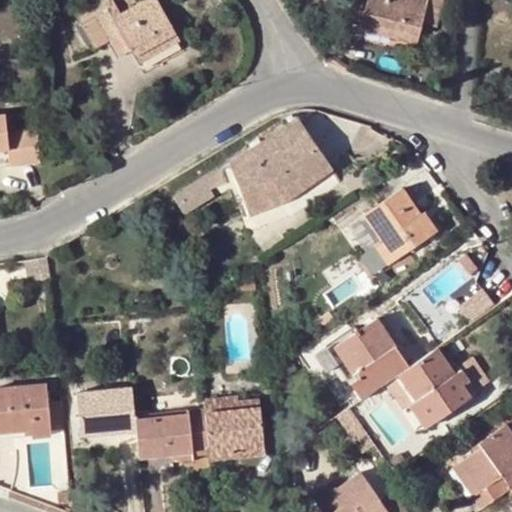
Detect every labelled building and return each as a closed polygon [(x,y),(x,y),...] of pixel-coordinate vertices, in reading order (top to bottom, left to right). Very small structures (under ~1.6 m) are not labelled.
[(103,0),(92,7),(108,38),(120,33),(130,51),(137,64),(177,41),(154,0),(145,0),(113,19),(107,10),(113,6),(109,0),(103,0)] [(350,0),(347,17),(361,22),(366,0),(350,0)] [(366,0),(361,22),(358,31),(416,44),(421,22),(435,26),(441,0),(366,0)] [(120,33),(108,38),(118,58),(130,51),(120,33)] [(7,117),(0,117),(0,152),(9,152),(10,168),(40,164),(36,131),(9,133),(7,117)] [(331,169),(298,119),(228,163),(244,205),(248,215),(284,202),(331,169)] [(244,205),(228,163),(175,198),(185,214),(215,195),(210,189),(226,183),(228,190),(234,209),(244,205)] [(401,191),(363,216),(382,242),(375,247),(387,265),(434,232),(422,213),(418,217),(401,191)] [(469,316),(492,302),(483,288),(460,302),(469,316)] [(361,400),(397,374),(407,368),(374,322),(334,349),(356,381),(351,385),(361,400)] [(407,368),(397,374),(417,402),(409,407),(424,429),(468,398),(460,386),(468,381),(461,370),(453,375),(434,349),(407,368)] [(43,386),(0,389),(0,433),(30,430),(30,437),(48,436),(43,386)] [(135,432),(135,421),(131,389),(76,395),(79,419),(97,417),(99,435),(135,432)] [(204,402),(204,411),(209,456),(231,453),(231,449),(260,446),(256,403),(237,404),(236,399),(204,402)] [(186,416),(135,421),(135,432),(138,460),(174,457),(190,455),(192,458),(209,456),(204,411),(189,414),(186,416)] [(97,417),(79,419),(81,437),(99,435),(97,417)] [(482,450),(460,465),(479,494),(472,498),(480,510),(509,489),(511,487),(511,436),(505,427),(479,445),(482,450)] [(231,453),(209,456),(209,463),(261,458),(260,446),(231,449),(231,453)] [(414,448),(394,462),(397,468),(418,453),(414,448)] [(190,455),(174,457),(176,463),(192,462),(192,458),(190,455)] [(479,494),(460,465),(452,470),(472,498),(479,494)] [(384,511),(379,503),(359,474),(311,507),(314,511),(384,511)] [(384,511),(403,511),(392,495),(379,503),(384,511)]
